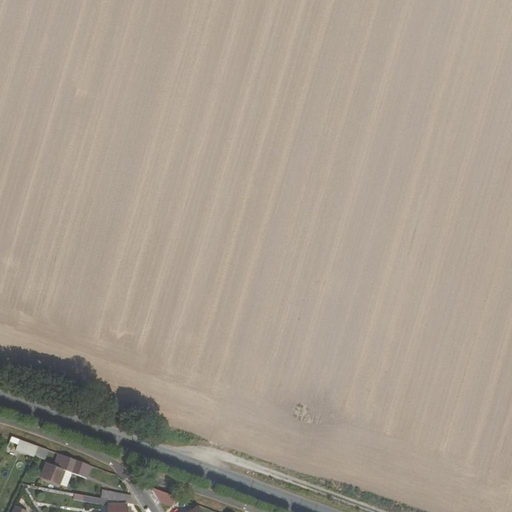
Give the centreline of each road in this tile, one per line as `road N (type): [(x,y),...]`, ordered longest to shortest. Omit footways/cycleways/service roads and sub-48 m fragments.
road 1 (residential): [(0,401),(305,511)]
road 2 (track): [(381,511),(210,450),(168,462)]
